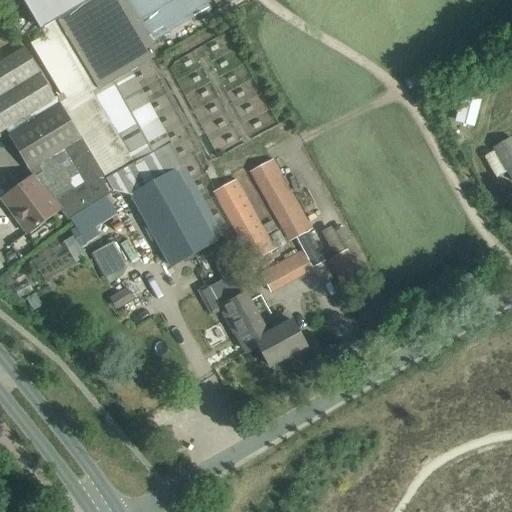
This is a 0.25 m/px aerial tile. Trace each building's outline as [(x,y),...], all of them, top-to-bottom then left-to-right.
[(152,236),(143,242),(162,275),(172,269),(215,243),(117,81),(153,59),(117,0),(13,0),(34,35),(38,33),(138,194),(132,198),(152,236)] [(0,132),(55,99),(24,48),(0,61),(0,132)] [(86,81),(56,99),(60,105),(81,140),(104,179),(135,162),(86,81)] [(479,100),(463,96),(456,121),(473,125),(479,100)] [(60,105),(8,136),(29,171),(33,176),(43,189),(45,187),(55,200),(81,182),(95,204),(106,196),(112,192),(104,179),(81,140),(60,105)] [(511,143),(509,138),(492,149),(511,181),(511,143)] [(312,231),(272,160),(249,173),(288,242),(296,239),(309,233),(312,231)] [(17,188),(1,200),(26,234),(34,228),(42,222),(59,210),(67,221),(69,220),(95,204),(81,182),(55,200),(45,187),(43,189),(33,176),(17,188)] [(251,263),(275,250),(236,180),(212,193),(251,263)] [(95,204),(69,220),(76,230),(71,233),(80,246),(98,235),(95,230),(118,215),(106,196),(95,204)] [(309,233),(296,239),(302,250),(307,260),(312,269),(325,261),(309,233)] [(72,236),(63,242),(74,263),(84,258),(72,236)] [(106,282),(128,270),(112,242),(90,254),(106,282)] [(205,286),(197,291),(211,317),(223,310),(240,340),(246,353),(258,346),(269,367),(306,347),(301,338),(292,321),(267,335),(256,316),(244,295),(247,293),(223,248),(210,255),(223,280),(207,289),(205,286)] [(307,260),(302,250),(258,275),(269,293),(312,269),(307,260)] [(334,258),(328,261),(343,289),(363,279),(348,250),(344,253),(334,258)]
